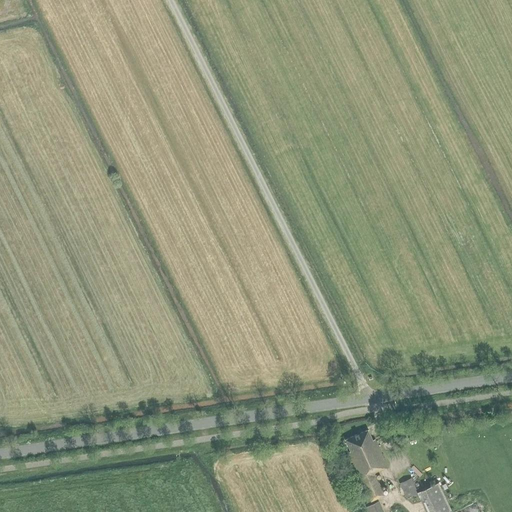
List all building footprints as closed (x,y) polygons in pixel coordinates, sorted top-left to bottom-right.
[(348,452),(370,502),(383,496),(373,475),(379,472),(378,471),(387,467),(375,439),(372,440),(367,430),(345,439),(350,451),(348,452)] [(419,493),(412,478),(400,483),(407,498),(419,493)] [(450,511),(439,484),(419,491),(427,511),(450,511)] [(380,511),(376,502),(365,506),(367,511),(380,511)] [(469,511),(482,511),(478,502),(467,507),(469,511)]
